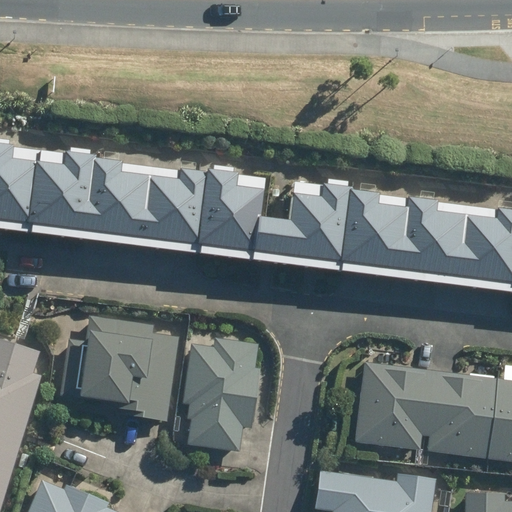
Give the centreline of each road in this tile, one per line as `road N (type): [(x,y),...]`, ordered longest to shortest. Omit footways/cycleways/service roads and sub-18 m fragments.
road 1 (residential): [(53,270),(311,311)]
road 2 (residential): [(282,511),(311,311)]
road 3 (residential): [(311,311),(511,336)]
